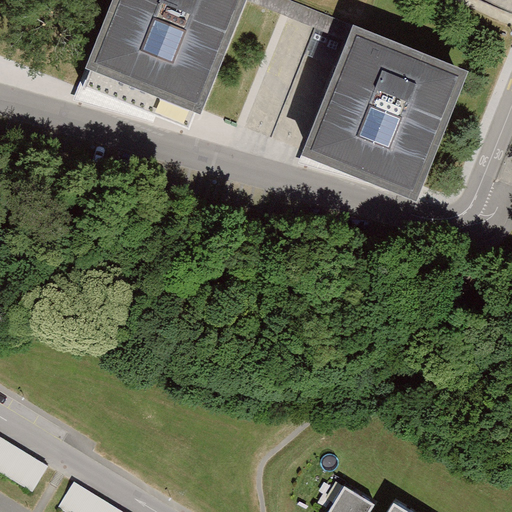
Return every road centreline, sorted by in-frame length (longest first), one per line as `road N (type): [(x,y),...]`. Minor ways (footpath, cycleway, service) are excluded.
road 1 (residential): [(0,99),(423,220),(465,214),(511,105)]
road 2 (residential): [(159,511),(0,416)]
